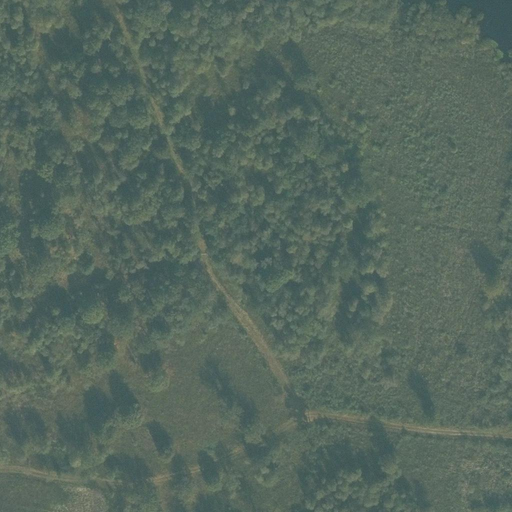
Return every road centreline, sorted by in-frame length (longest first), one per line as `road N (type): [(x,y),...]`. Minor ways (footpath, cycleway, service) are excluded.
road 1 (track): [(0,472),(92,484),(168,480),(305,417),(511,438)]
road 2 (track): [(305,417),(221,290),(187,176),(114,0)]
